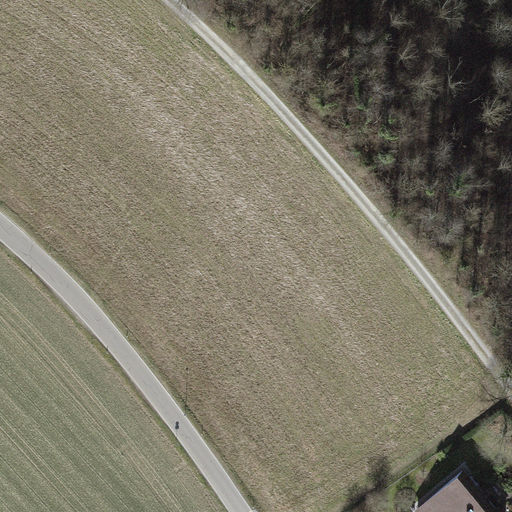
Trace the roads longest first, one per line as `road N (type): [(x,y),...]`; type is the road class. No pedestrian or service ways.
road 1 (track): [(172,0),(398,233),(511,393)]
road 2 (unclassified): [(240,511),(136,366),(0,225)]
